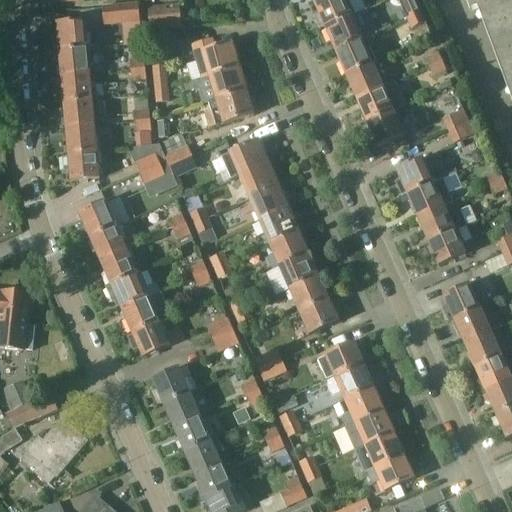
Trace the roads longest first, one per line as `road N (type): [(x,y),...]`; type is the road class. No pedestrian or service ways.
road 1 (residential): [(272,0),(489,511)]
road 2 (residential): [(159,511),(40,237)]
road 3 (residential): [(40,237),(18,133),(11,0)]
